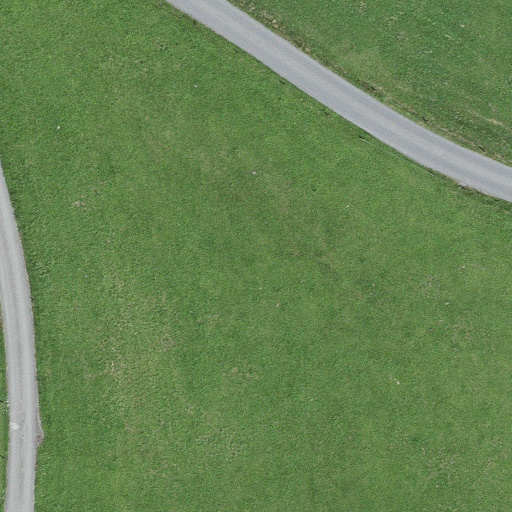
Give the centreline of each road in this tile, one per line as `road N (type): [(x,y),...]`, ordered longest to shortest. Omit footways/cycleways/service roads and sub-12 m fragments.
road 1 (unclassified): [(194,0),(348,95),(511,181)]
road 2 (track): [(0,205),(20,286),(22,511)]
